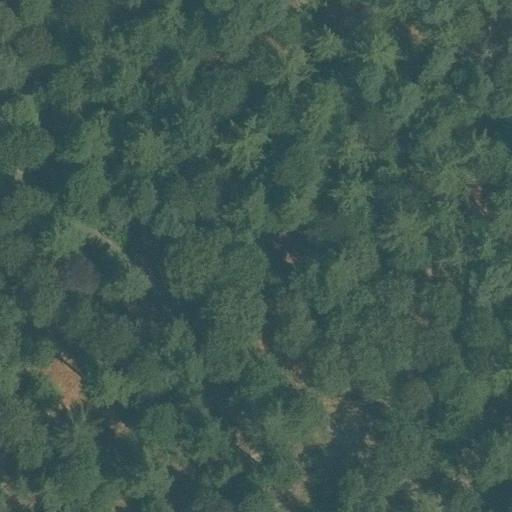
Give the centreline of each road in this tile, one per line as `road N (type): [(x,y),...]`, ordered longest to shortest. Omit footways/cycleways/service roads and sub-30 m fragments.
road 1 (unclassified): [(0,126),(446,511)]
road 2 (unknown): [(93,0),(227,83),(511,197)]
